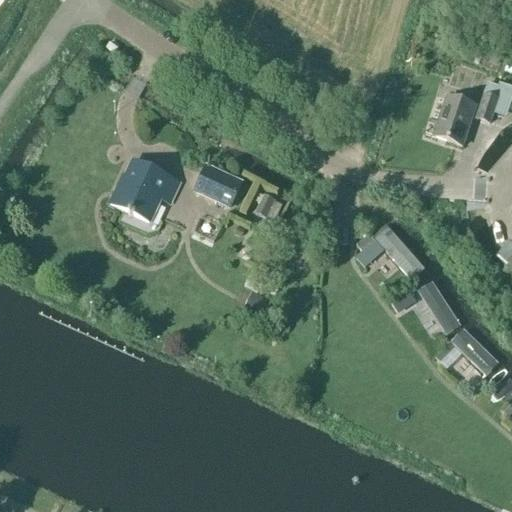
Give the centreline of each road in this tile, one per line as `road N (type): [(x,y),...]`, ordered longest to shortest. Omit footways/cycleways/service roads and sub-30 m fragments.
road 1 (unclassified): [(511,183),(489,190),(395,186),(336,167),(90,0)]
road 2 (unclassified): [(0,108),(83,0)]
